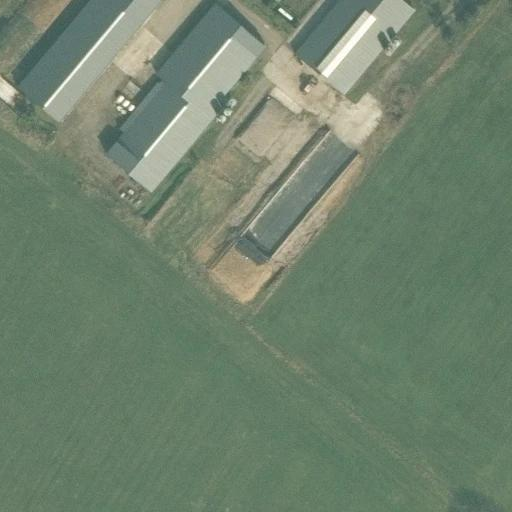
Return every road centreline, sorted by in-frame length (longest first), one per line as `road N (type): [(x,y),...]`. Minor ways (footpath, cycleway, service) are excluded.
road 1 (unknown): [(170,0),(111,88),(56,146)]
road 2 (unknown): [(310,0),(214,124)]
